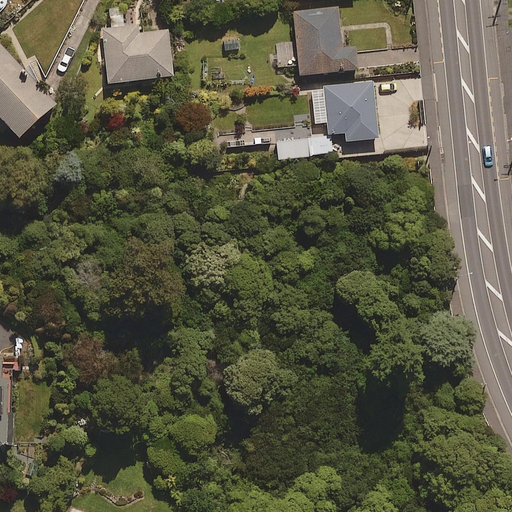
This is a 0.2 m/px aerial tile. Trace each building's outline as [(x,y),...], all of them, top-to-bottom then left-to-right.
[(343,54),(340,12),(296,16),(302,81),(360,75),(358,53),(343,54)] [(139,38),(139,29),(105,32),(110,90),(174,84),(170,35),(139,38)] [(59,115),(0,47),(0,121),(22,147),(59,115)] [(380,144),(375,87),(312,92),(316,128),(329,127),(330,139),(348,137),(348,147),(380,144)] [(333,160),(331,140),(278,145),(279,164),(333,160)] [(18,362),(0,362),(0,460),(16,461),(18,362)]
